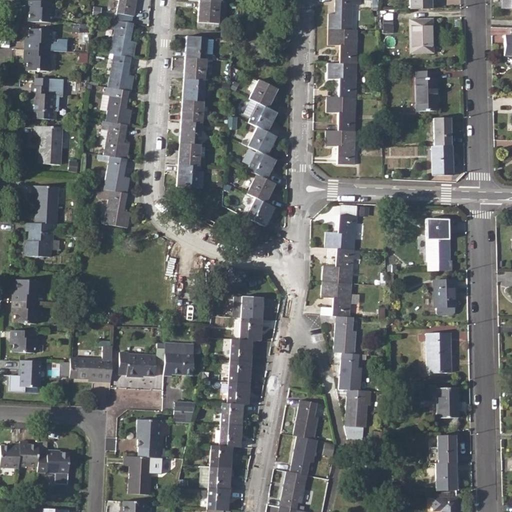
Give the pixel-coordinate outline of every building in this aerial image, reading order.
[(118,0),(116,13),(133,16),(136,0),(118,0)] [(328,13),(327,29),(351,30),(352,4),(358,4),(358,0),(334,0),(334,13),(328,13)] [(409,0),(409,8),(430,8),(430,0),(409,0)] [(511,0),(501,0),(501,8),(511,8),(511,0)] [(26,19),(26,22),(51,23),(52,9),(51,9),(51,2),(25,1),(24,15),(28,14),(28,19),(26,19)] [(198,1),(196,29),(217,30),(218,23),(225,24),(226,2),(219,2),(198,1)] [(114,28),(110,53),(113,54),(131,57),(133,57),(135,42),(130,41),(133,23),(115,20),(105,18),(104,27),(114,28)] [(409,20),(409,36),(432,36),(431,19),(409,20)] [(23,50),(23,58),(26,58),(25,64),(25,71),(49,72),(49,59),(48,59),(48,51),(49,44),(50,44),(51,30),(27,29),(27,36),(26,42),(24,41),(23,50)] [(351,30),(327,29),(327,45),(339,46),(339,63),(356,63),(357,30),(351,30)] [(186,36),(185,58),(206,59),(206,54),(212,55),(213,38),(186,36)] [(432,36),(409,36),(410,53),(432,52),(432,36)] [(113,54),(107,87),(129,91),(131,92),(134,76),(128,75),(131,57),(113,54)] [(185,58),(183,79),(205,81),(206,59),(185,58)] [(339,63),(327,63),(327,79),(338,79),(338,97),(355,97),(356,63),(339,63)] [(415,78),(415,91),(436,91),(436,78),(435,78),(435,71),(416,71),(416,78),(415,78)] [(50,79),(34,78),(33,86),(31,86),(30,94),(33,94),(32,118),(54,119),(54,111),(57,111),(58,97),(61,97),(62,87),(50,87),(50,79)] [(183,79),(182,100),(203,102),(205,81),(183,79)] [(258,79),(248,98),(250,99),(267,108),(277,89),(258,79)] [(105,87),(103,96),(110,97),(107,110),(105,121),(126,125),(129,126),(131,110),(126,109),(129,91),(107,87),(105,87)] [(436,91),(415,91),(416,112),(437,111),(436,91)] [(338,97),(326,97),(326,113),(337,113),(337,131),(355,131),(355,97),(338,97)] [(249,118),(248,123),(256,127),(267,133),(277,113),(267,108),(250,99),(242,114),(249,118)] [(182,100),(180,122),(202,124),(203,102),(182,100)] [(449,118),(434,119),(434,146),(449,146),(449,118)] [(105,121),(102,121),(98,145),(105,146),(103,155),(127,159),(129,144),(124,143),(126,125),(105,121)] [(180,122),(179,144),(200,145),(202,124),(180,122)] [(61,128),(35,126),(34,137),(39,138),(38,164),(59,166),(61,128)] [(242,140),(240,143),(256,151),(267,156),(276,137),(267,133),(256,127),(250,140),(248,139),(246,142),(242,140)] [(337,131),(325,130),(325,146),(337,147),(337,164),(354,165),(355,131),(337,131)] [(179,144),(177,165),(198,167),(198,165),(204,166),(204,159),(203,159),(204,148),(200,147),(200,145),(179,144)] [(434,146),(431,146),(432,176),(452,175),(451,146),(449,146),(434,146)] [(256,151),(247,170),(256,174),(266,180),(276,161),(267,156),(256,151)] [(127,159),(103,155),(102,160),(108,162),(103,189),(127,193),(130,179),(124,177),(127,159)] [(177,165),(176,186),(202,188),(203,172),(199,172),(198,167),(177,165)] [(256,174),(246,194),(255,198),(266,204),(275,184),(266,180),(256,174)] [(36,195),(34,224),(52,225),(55,225),(57,188),(32,187),(31,195),(36,195)] [(103,189),(100,188),(98,199),(108,200),(104,224),(127,228),(130,212),(124,211),(127,193),(103,189)] [(255,198),(245,218),(264,227),(274,208),(266,204),(255,198)] [(325,232),(324,248),(336,249),(359,251),(365,251),(366,238),(354,238),(356,217),(338,216),(337,233),(325,232)] [(33,232),(28,232),(27,244),(24,244),(23,256),(49,258),(50,241),(51,241),(52,225),(34,224),(33,232)] [(426,225),(426,244),(448,243),(448,225),(426,225)] [(448,243),(426,244),(426,262),(428,262),(428,271),(452,271),(452,261),(448,261),(448,243)] [(323,266),(322,282),(351,284),(353,259),(359,259),(359,251),(336,249),(335,266),(323,266)] [(434,280),(435,298),(454,298),(453,279),(434,280)] [(11,302),(10,309),(13,310),(13,316),(12,323),(36,325),(37,310),(36,310),(36,304),(36,296),(37,297),(38,282),(15,280),(15,288),(14,295),(11,295),(11,302)] [(351,284),(322,282),(321,297),(333,298),(332,316),(335,316),(349,317),(351,284)] [(235,298),(233,317),(240,317),(261,319),(263,298),(242,297),(242,299),(235,298)] [(454,298),(435,298),(435,314),(439,317),(451,317),(454,314),(454,298)] [(335,316),(333,352),(341,353),(354,353),(356,331),(352,331),(353,317),(349,317),(335,316)] [(240,317),(239,339),(252,340),(260,341),(261,319),(240,317)] [(9,331),(9,340),(12,340),(12,345),(11,353),(34,354),(35,339),(34,339),(34,332),(9,331)] [(426,333),(426,353),(450,352),(449,332),(426,333)] [(231,339),(229,360),(251,361),(252,340),(239,339),(231,339)] [(193,344),(165,343),(164,353),(163,376),(171,376),(171,374),(191,376),(193,344)] [(111,347),(101,347),(101,361),(69,359),(69,363),(68,376),(68,378),(94,380),(94,382),(109,382),(110,360),(111,347)] [(450,352),(426,353),(427,373),(450,372),(450,352)] [(119,353),(118,375),(126,375),(126,378),(140,378),(140,376),(154,377),(155,356),(127,355),(127,353),(119,353)] [(341,353),(339,389),(346,389),(360,391),(361,368),(358,367),(359,354),(354,353),(341,353)] [(18,360),(18,368),(20,368),(19,377),(18,376),(9,376),(8,392),(24,393),(24,388),(38,388),(39,362),(18,360)] [(229,360),(228,382),(249,383),(251,361),(229,360)] [(228,382),(227,403),(243,404),(248,404),(249,383),(228,382)] [(436,388),(437,408),(457,408),(457,388),(436,388)] [(360,391),(346,389),(344,426),(365,427),(367,405),(370,405),(371,391),(364,391),(360,391)] [(195,401),(174,400),(174,410),(193,411),(195,401)] [(299,400),(292,436),(296,436),(314,440),(318,417),(314,417),(317,403),(299,400)] [(221,403),(220,424),(241,426),(243,404),(227,403),(221,403)] [(457,408),(437,408),(437,418),(457,417),(457,408)] [(174,410),(174,421),(190,422),(193,411),(174,410)] [(138,448),(138,456),(150,457),(158,457),(159,422),(136,421),(136,440),(138,440),(137,448),(138,448)] [(211,435),(211,446),(232,447),(240,447),(241,426),(220,424),(219,434),(211,435)] [(372,431),(371,439),(379,439),(380,431),(372,431)] [(454,435),(437,436),(438,463),(455,463),(454,435)] [(296,436),(289,472),(307,475),(309,462),(313,463),(317,441),(314,440),(296,436)] [(18,467),(36,468),(37,455),(37,446),(27,445),(27,443),(19,442),(19,445),(11,444),(11,447),(0,446),(0,468),(17,469),(18,467)] [(211,446),(209,467),(231,468),(232,447),(211,446)] [(36,468),(36,473),(67,475),(68,454),(60,454),(55,454),(55,452),(47,451),(46,455),(37,455),(36,468)] [(138,456),(124,456),(123,466),(129,466),(128,494),(149,495),(150,457),(138,456)] [(438,463),(435,464),(436,491),(456,491),(455,463),(438,463)] [(200,466),(198,488),(208,488),(229,490),(231,468),(209,467),(200,466)] [(286,471),(279,507),(296,510),(299,497),(302,498),(307,475),(289,472),(286,471)] [(208,488),(206,510),(228,511),(229,490),(208,488)] [(35,491),(35,501),(45,501),(45,492),(35,491)] [(440,511),(439,511),(457,511),(457,498),(433,498),(433,511),(440,511)] [(121,511),(143,511),(144,502),(122,501),(122,507),(121,511)]
